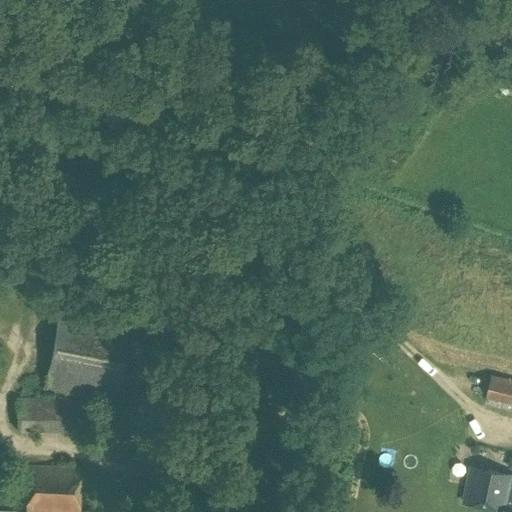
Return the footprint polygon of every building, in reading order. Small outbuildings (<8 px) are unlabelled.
[(140,361),(147,322),(59,306),(44,388),(115,401),(123,358),(140,361)] [(360,390),(363,373),(340,369),(337,386),(360,390)] [(511,403),(511,379),(491,374),(485,397),(511,403)] [(16,431),(70,431),(69,397),(15,398),(16,431)] [(77,511),(79,467),(25,466),(23,511),(14,511),(15,511),(0,510),(0,511),(77,511)] [(504,510),(511,476),(471,467),(464,502),(504,510)] [(511,511),(511,475),(511,476),(504,510),(503,511),(511,511)]
